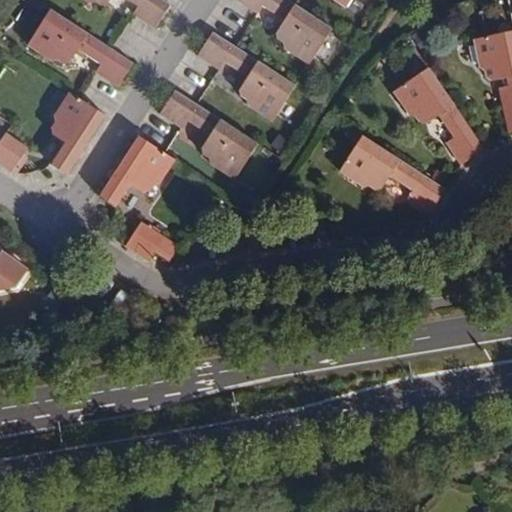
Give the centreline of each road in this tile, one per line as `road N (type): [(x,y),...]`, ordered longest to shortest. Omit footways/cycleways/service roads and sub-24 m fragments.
road 1 (secondary): [(0,474),(511,389)]
road 2 (secondary): [(511,323),(0,408)]
road 3 (residential): [(511,161),(482,181),(450,229),(194,288),(169,289),(59,227)]
road 4 (residential): [(59,227),(206,0)]
